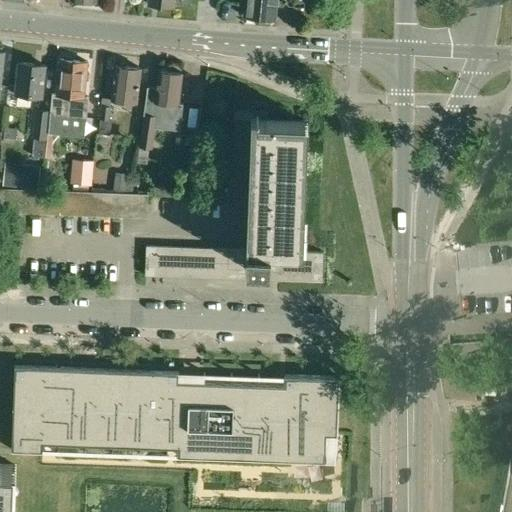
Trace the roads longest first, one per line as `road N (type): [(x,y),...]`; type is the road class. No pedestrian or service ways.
road 1 (residential): [(410,324),(0,310)]
road 2 (primary): [(0,20),(403,50)]
road 3 (unclassified): [(411,263),(434,168),(479,54)]
road 4 (unclassified): [(403,50),(402,191),(411,263)]
road 5 (unclassified): [(409,511),(410,324)]
